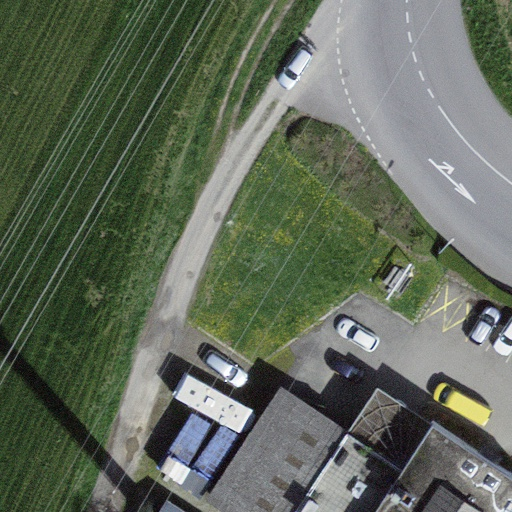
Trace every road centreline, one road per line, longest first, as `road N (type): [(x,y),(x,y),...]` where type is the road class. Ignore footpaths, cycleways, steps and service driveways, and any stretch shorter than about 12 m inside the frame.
road 1 (track): [(365,0),(199,223),(104,511)]
road 2 (residential): [(373,0),(368,40),(393,116),(426,167),(465,204),(511,230)]
